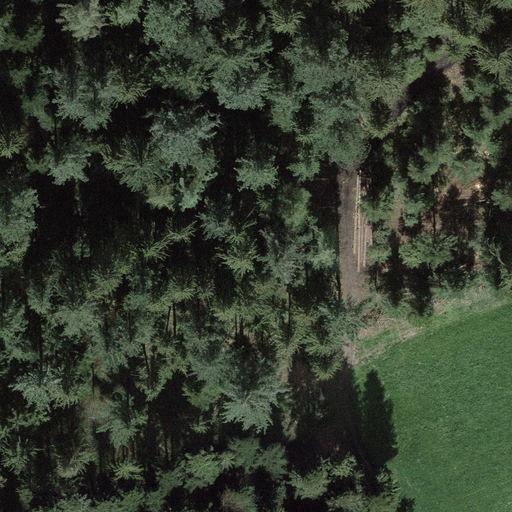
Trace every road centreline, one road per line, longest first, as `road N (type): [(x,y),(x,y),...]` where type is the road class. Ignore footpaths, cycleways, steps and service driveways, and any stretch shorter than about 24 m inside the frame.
road 1 (track): [(368,9),(322,105),(344,320),(400,511)]
road 2 (track): [(334,0),(432,32),(511,44)]
